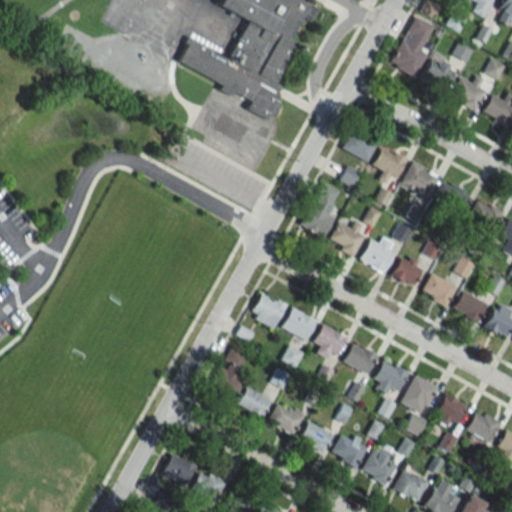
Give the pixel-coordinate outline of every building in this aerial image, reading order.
[(299,0),(312,8),(305,21),(297,17),(286,38),(292,42),(271,81),(277,85),(273,92),(274,93),(271,99),(278,102),(270,116),(264,112),(261,118),(242,108),(247,100),(229,90),(227,95),(215,88),(217,83),(174,60),(183,43),(180,42),(184,35),(223,57),(244,20),(214,3),(215,0),(299,0)] [(467,0),(471,2),(466,10),(478,17),(487,0),(467,0)] [(511,25),(511,0),(497,0),(491,21),(511,27),(511,25)] [(434,26),(408,15),(386,65),(412,77),(434,26)] [(447,54),(463,62),(470,48),(454,41),(447,54)] [(499,54),(509,61),(511,55),(511,44),(507,41),(499,54)] [(416,76),(440,90),(451,69),(428,56),(416,76)] [(500,66),(488,59),(480,72),(492,79),(500,66)] [(480,90),(474,87),(478,78),(471,75),(468,82),(456,77),(446,98),(471,110),(480,90)] [(498,100),(487,94),(478,114),(502,126),(511,104),(511,96),(503,92),(498,100)] [(364,161),(372,143),(346,131),(337,149),(364,161)] [(376,175),(389,183),(403,158),(379,145),(368,164),(379,170),(376,175)] [(435,174),(408,160),(396,183),(422,197),(435,174)] [(459,212),(468,194),(440,179),(431,198),(459,212)] [(299,228),(321,237),(338,189),(316,181),(299,228)] [(490,230),(500,210),(474,197),(464,216),(490,230)] [(496,236),(504,239),(499,251),(509,255),(511,247),(511,220),(503,217),(496,236)] [(324,242),(348,256),(364,229),(348,220),(344,227),(335,222),(324,242)] [(374,245),(366,240),(355,259),(379,272),(394,245),(379,237),(374,245)] [(386,273),(405,287),(420,267),(400,253),(386,273)] [(466,260),(450,263),(452,273),(468,270),(466,260)] [(442,305),(452,286),(427,273),(416,292),(442,305)] [(448,310),(472,323),(482,303),(458,290),(448,310)] [(282,303),(271,323),(246,310),(255,293),(268,299),(269,296),(282,303)] [(502,338),(511,320),(504,317),(508,310),(492,302),(479,327),(502,338)] [(311,319),(300,339),(276,326),(286,305),(311,319)] [(340,336),(331,353),(327,351),(322,359),(310,352),(314,344),(307,341),(316,323),(340,336)] [(372,353),(361,373),(337,360),(346,343),(358,350),(360,347),(372,353)] [(299,352),(285,344),(277,359),(290,367),(299,352)] [(232,396),(239,381),(233,377),(244,354),(227,346),(208,384),(232,396)] [(403,371),(392,391),(367,377),(377,360),(389,367),(391,364),(403,371)] [(266,383),(278,389),(285,374),(274,368),(266,383)] [(409,374),(394,402),(414,413),(418,404),(421,406),(432,387),(409,374)] [(256,416),(266,399),(241,386),(232,403),(256,416)] [(451,428),(464,405),(443,392),(429,416),(451,428)] [(375,414),(386,416),(389,401),(379,399),(375,414)] [(285,436),(296,416),(272,403),(262,420),(275,426),(273,430),(285,436)] [(414,436),(423,419),(408,411),(400,427),(414,436)] [(495,422),(483,442),(460,428),(469,411),(477,416),(479,412),(495,422)] [(316,453),(327,433),(303,420),(294,437),(306,444),(304,447),(316,453)] [(511,457),(491,445),(501,428),(511,434),(511,457)] [(349,467),(360,447),(335,433),(326,451),(338,457),(337,460),(349,467)] [(451,437),(442,433),(436,447),(445,451),(451,437)] [(379,484),(390,464),(366,451),(357,468),(369,475),(367,478),(379,484)] [(165,454),(156,471),(179,484),(189,468),(165,454)] [(397,469),(388,486),(411,499),(421,483),(397,469)] [(194,471),(185,488),(208,501),(219,481),(204,473),(202,476),(194,471)] [(429,487),(419,504),(433,511),(445,511),(453,499),(442,492),(446,486),(436,480),(431,488),(429,487)] [(228,484),(218,501),(238,511),(243,511),(251,497),(228,484)] [(464,494),(454,511),(479,511),(475,509),(479,502),(464,494)]
